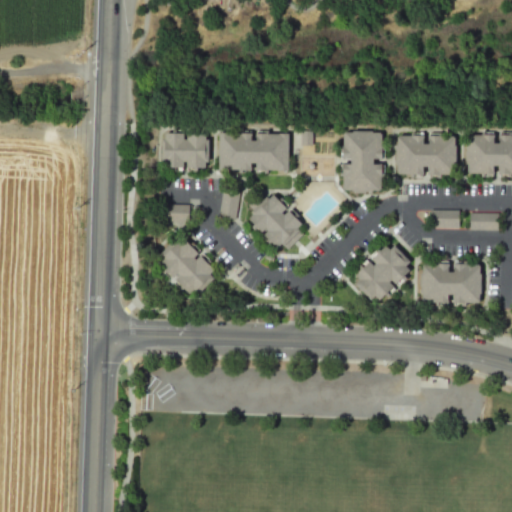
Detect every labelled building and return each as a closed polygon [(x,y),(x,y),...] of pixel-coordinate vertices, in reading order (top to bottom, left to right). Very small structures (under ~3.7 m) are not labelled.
[(346,135),(384,135),(384,199),(346,199),(346,135)] [(220,136),(291,136),(291,177),(220,177),(220,136)] [(165,137),(208,137),(208,174),(165,173),(165,137)] [(400,182),(400,138),(456,139),(455,182),(400,182)] [(511,178),(469,178),(470,139),(511,139),(511,178)] [(242,214),(270,190),(309,235),(281,259),(242,214)] [(239,194),(222,192),(218,216),(235,219),(239,194)] [(161,203),(188,204),(188,226),(161,226),(161,203)] [(458,227),(458,210),(430,209),(430,227),(458,227)] [(468,229),(496,230),(496,213),(469,212),(468,229)] [(183,239),(212,270),(209,273),(213,277),(195,294),(191,290),(188,293),(159,262),(163,259),(159,254),(175,238),(179,243),(183,239)] [(415,275),(385,307),(357,280),(387,248),(415,275)] [(424,265),(481,266),(481,310),(423,309),(424,265)]
